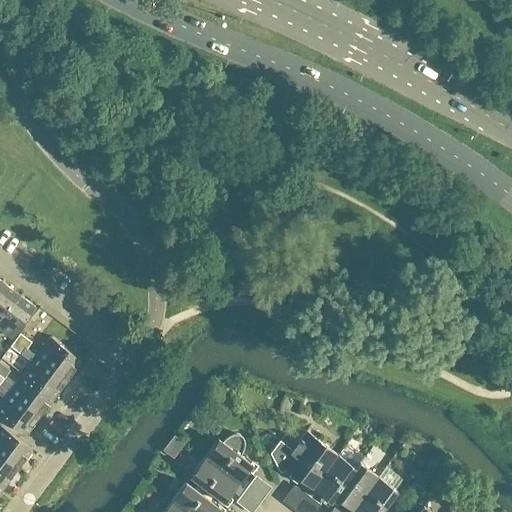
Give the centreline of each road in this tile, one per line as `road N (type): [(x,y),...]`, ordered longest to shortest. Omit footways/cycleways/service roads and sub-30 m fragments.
road 1 (primary): [(125,0),(376,109),(511,196)]
road 2 (primary): [(511,132),(270,0)]
road 3 (residential): [(18,511),(133,361)]
road 4 (residential): [(133,361),(0,265)]
